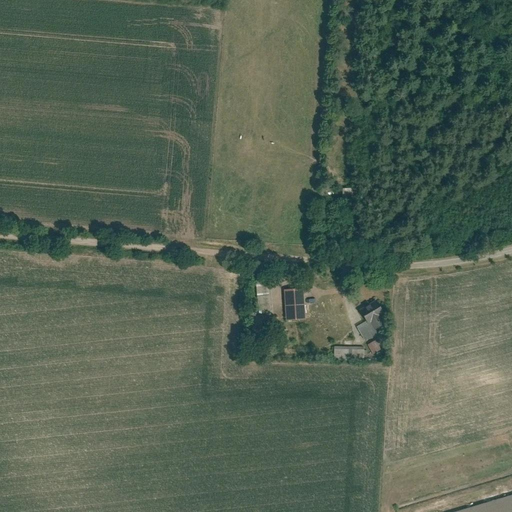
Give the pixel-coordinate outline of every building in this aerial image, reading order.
[(270,277),(253,279),(257,313),(275,311),(270,277)] [(304,288),(285,289),(287,321),(306,320),(304,288)] [(384,314),(377,301),(361,310),(367,322),(373,331),(376,329),(385,324),(381,316),(384,314)] [(359,326),(367,340),(378,333),(376,329),(373,331),(367,322),(359,326)] [(378,340),(369,345),(374,354),(383,349),(378,340)] [(364,346),(335,346),(334,360),(363,360),(364,346)] [(511,511),(511,494),(451,511),(511,511)]
